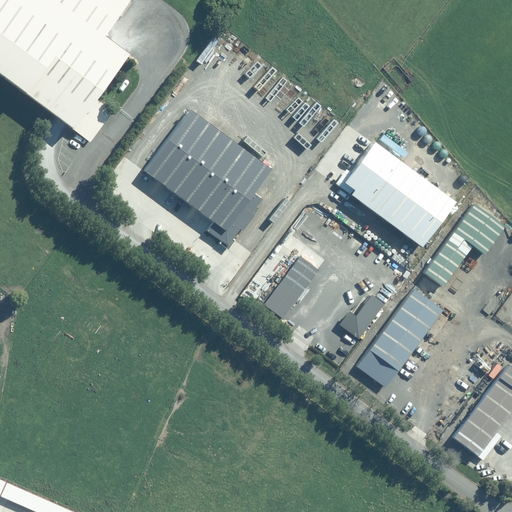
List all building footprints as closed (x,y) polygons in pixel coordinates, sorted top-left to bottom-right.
[(0,0),(0,65),(70,118),(123,48),(103,34),(128,0),(0,0)] [(472,244),(453,230),(424,268),(443,282),(472,244)] [(321,270),(302,256),(284,281),(302,295),(321,270)] [(445,310),(414,287),(357,364),(387,387),(445,310)] [(384,305),(367,292),(341,327),(358,340),(384,305)] [(507,347),(501,342),(491,353),(496,358),(507,347)] [(511,408),(511,359),(508,356),(451,432),(479,452),(511,408)]
